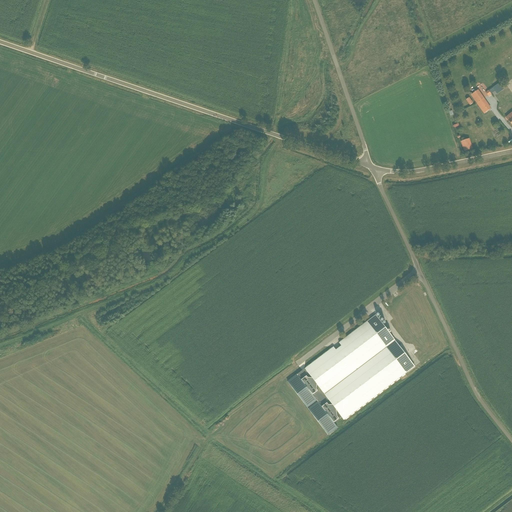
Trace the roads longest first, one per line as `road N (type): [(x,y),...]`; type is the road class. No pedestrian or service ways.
road 1 (unclassified): [(0,43),(369,163)]
road 2 (unclassified): [(511,443),(469,383),(374,169)]
road 3 (track): [(80,312),(173,276),(253,215),(267,159),(282,137)]
road 4 (track): [(210,434),(419,270)]
road 5 (track): [(210,434),(80,312)]
road 6 (unclassified): [(369,163),(314,0)]
road 7 (unclassified): [(511,151),(408,172),(374,169)]
road 8 (track): [(321,511),(210,434)]
